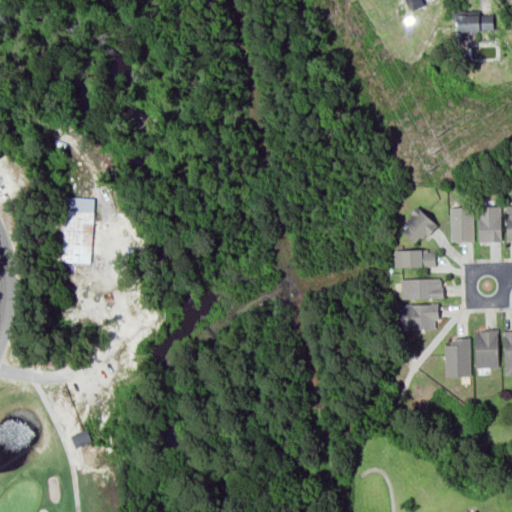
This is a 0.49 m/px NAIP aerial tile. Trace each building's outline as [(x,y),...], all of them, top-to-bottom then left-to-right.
[(404,0),(408,10),(423,4),(421,0),(404,0)] [(490,11),(455,11),(456,30),(491,29),(490,11)] [(94,197),(60,195),(57,261),(91,262),(94,197)] [(437,224),(416,204),(409,212),(411,214),(404,221),(407,225),(402,230),(414,241),(419,236),(421,237),(425,233),(428,235),(437,224)] [(501,241),(500,205),(477,205),(477,241),(501,241)] [(473,240),(472,206),(449,206),(450,241),(473,240)] [(434,248),(394,249),(394,266),(434,265),(434,248)] [(400,277),(400,297),(442,296),(441,276),(400,277)] [(399,328),(434,328),(434,318),(437,318),(437,302),(399,303),(399,328)] [(497,328),(483,328),(483,329),(479,330),(479,331),(474,331),(475,366),(497,366),(497,334),(497,328)] [(505,374),(511,373),(511,330),(503,330),(505,374)] [(445,376),(471,375),(469,336),(453,336),(454,341),(450,341),(450,344),(444,344),(445,376)] [(73,446),(90,441),(87,429),(70,433),(73,446)]
